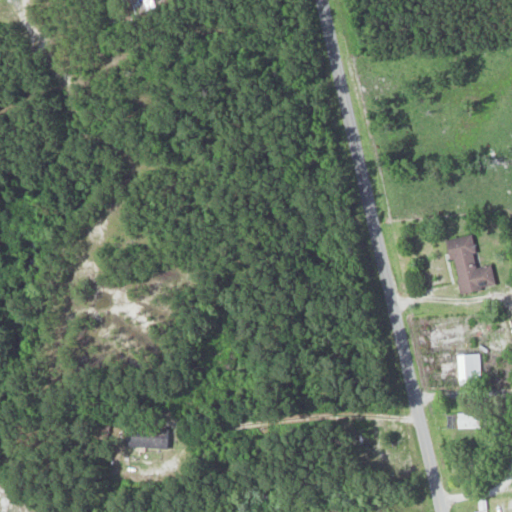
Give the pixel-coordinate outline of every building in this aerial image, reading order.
[(483,267),(477,235),(454,239),(463,293),(501,287),(497,265),(483,267)] [(484,382),(484,355),(462,355),(462,382),(484,382)] [(463,413),(463,429),(482,429),(482,413),(463,413)] [(174,426),(134,426),(134,447),(174,447),(174,426)] [(385,436),(389,467),(400,465),(397,435),(385,436)] [(511,511),(511,497),(480,499),(480,511),(491,511),(492,511),(511,511)]
